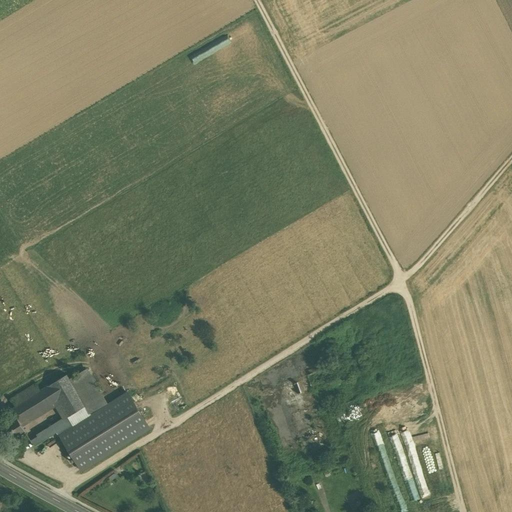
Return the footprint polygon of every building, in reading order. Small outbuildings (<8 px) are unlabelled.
[(96,400),(80,373),(70,379),(86,406),(96,400)] [(70,379),(67,374),(49,386),(58,401),(66,413),(72,423),(69,416),(86,406),(70,379)] [(35,384),(11,399),(15,407),(40,391),(35,384)] [(15,407),(8,411),(13,420),(17,417),(21,424),(58,401),(49,386),(40,391),(15,407)] [(127,392),(59,434),(82,471),(150,429),(127,392)] [(66,413),(36,432),(39,436),(42,441),(72,423),(66,413)] [(13,420),(2,427),(10,440),(25,431),(21,424),(17,417),(13,420)] [(397,423),(387,425),(394,456),(403,454),(397,423)] [(39,436),(31,441),(34,446),(42,441),(39,436)] [(391,471),(389,464),(390,464),(383,439),(374,441),(382,473),(391,471)]
